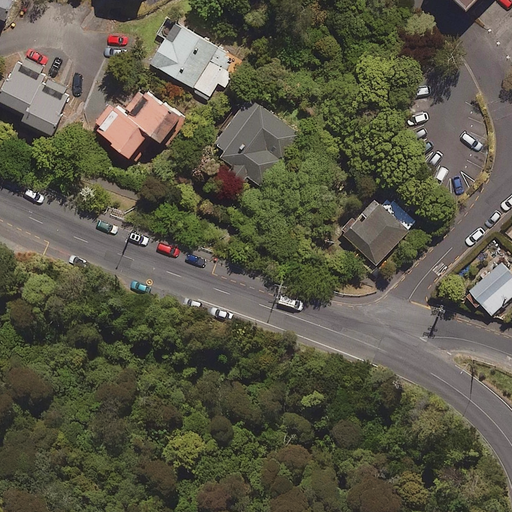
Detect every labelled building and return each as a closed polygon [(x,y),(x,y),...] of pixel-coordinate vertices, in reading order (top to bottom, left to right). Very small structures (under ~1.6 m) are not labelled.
[(12,0),(0,0),(0,18),(7,20),(12,0)] [(242,61),(167,18),(158,35),(163,38),(149,63),(210,97),(218,84),(227,89),(242,61)] [(47,70),(18,56),(0,94),(0,101),(31,116),(28,124),(52,135),(72,90),(44,77),(47,70)] [(182,117),(141,86),(103,138),(130,159),(149,134),(162,143),(182,117)] [(302,134),(247,97),(215,144),(227,152),(220,163),(263,192),(302,134)] [(398,199),(386,212),(375,201),(343,234),(376,266),(420,220),(398,199)] [(511,271),(511,272),(503,263),(470,291),(492,316),(511,298),(511,271)]
